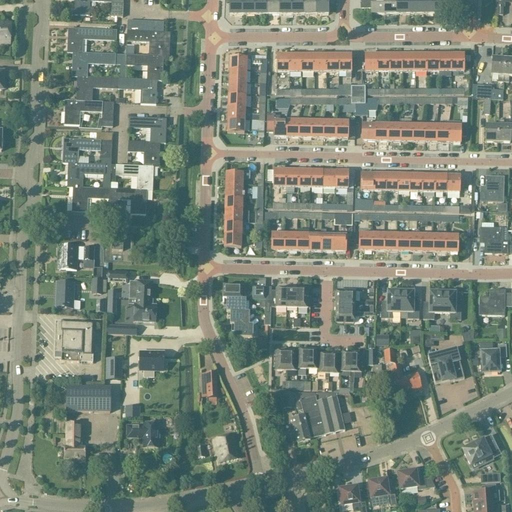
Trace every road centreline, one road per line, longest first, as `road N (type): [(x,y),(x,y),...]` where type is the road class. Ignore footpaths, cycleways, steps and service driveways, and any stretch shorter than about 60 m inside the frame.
road 1 (residential): [(0,483),(17,405),(23,212),(32,190),(23,175)]
road 2 (residential): [(511,161),(206,153)]
road 3 (residential): [(0,499),(102,510),(229,490)]
road 4 (residential): [(259,484),(245,419),(208,330),(203,269)]
road 5 (residential): [(511,274),(324,270)]
road 6 (residential): [(23,175),(34,153),(40,0)]
road 7 (residential): [(344,28),(323,37),(210,38)]
road 8 (residential): [(297,475),(426,436)]
road 9 (residential): [(468,37),(373,37),(344,28)]
road 10 (residential): [(324,270),(203,269)]
